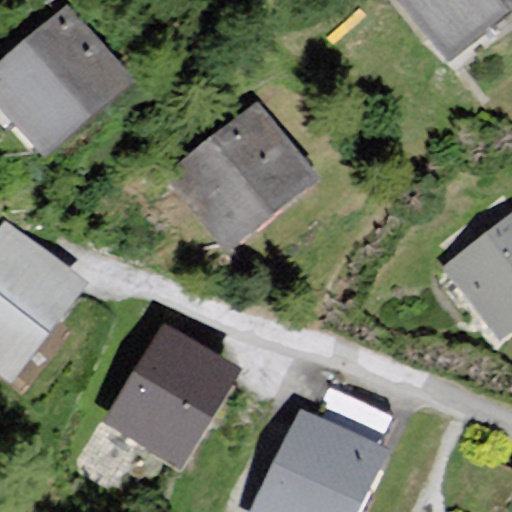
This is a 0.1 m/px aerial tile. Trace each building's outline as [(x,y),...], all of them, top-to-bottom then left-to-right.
[(511,0),(404,0),(465,75),(490,68),(511,50),(511,0)] [(86,22),(0,88),(0,98),(75,176),(172,102),(86,22)] [(303,138),(269,119),(184,190),(235,276),(349,197),(303,138)] [(11,235),(0,248),(0,379),(24,397),(101,298),(11,235)] [(511,237),(453,282),(511,347),(511,237)] [(183,340),(120,434),(204,483),(239,436),(268,390),(183,340)] [(313,421),(269,511),(388,511),(409,469),(313,421)]
